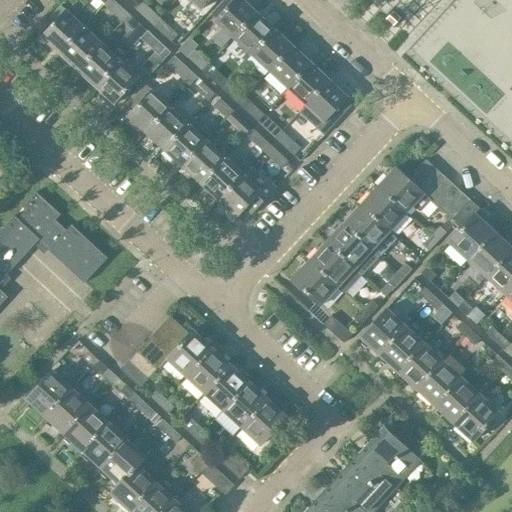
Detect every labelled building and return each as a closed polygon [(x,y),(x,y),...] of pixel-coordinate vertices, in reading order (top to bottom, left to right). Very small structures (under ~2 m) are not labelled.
[(109,0),(105,6),(123,22),(130,15),(113,0),(109,0)] [(125,0),(135,9),(143,0),(142,0),(125,0)] [(135,9),(153,26),(161,17),(143,0),(135,9)] [(211,0),(190,0),(202,11),(211,0)] [(234,0),(214,22),(232,39),(256,13),(241,0),(234,0)] [(59,55),(83,29),(64,11),(40,37),(59,55)] [(232,39),(251,56),(275,31),(256,13),(232,39)] [(123,22),(141,39),(148,32),(130,15),(123,22)] [(179,34),(161,17),(153,26),(176,46),(182,39),(178,35),(179,34)] [(59,55),(77,71),(101,45),(83,29),(59,55)] [(293,47),(275,31),(251,56),(269,72),(293,47)] [(166,48),(148,32),(141,39),(154,52),(159,56),(166,48)] [(179,49),(202,71),(210,63),(186,42),(179,49)] [(120,62),(101,45),(77,71),(96,88),(120,62)] [(311,64),(293,47),(269,72),(287,89),(311,64)] [(154,52),(140,67),(149,76),(171,53),(166,48),(159,56),(154,52)] [(197,77),(177,59),(170,67),(190,85),(197,77)] [(120,62),(96,88),(115,106),(139,80),(120,62)] [(202,71),(222,89),(229,81),(210,63),(202,71)] [(287,89),(305,106),(329,80),(311,64),(287,89)] [(347,97),(329,80),(305,106),(323,123),(347,97)] [(215,94),(201,81),(195,88),(209,101),(215,94)] [(222,89),(239,105),(246,97),(229,81),(222,89)] [(145,134),(169,107),(151,90),(126,117),(145,134)] [(212,105),(226,119),(234,111),(219,97),(212,105)] [(239,105),(257,122),(264,114),(246,97),(239,105)] [(145,134),(164,151),(188,125),(187,124),(169,107),(145,134)] [(245,134),(246,135),(252,127),(234,111),(226,119),(244,136),(245,134)] [(257,122),(275,138),(282,131),(264,114),(257,122)] [(164,151),(181,168),(206,141),(212,134),(193,117),(187,124),(188,125),(164,151)] [(246,135),(263,151),(270,144),(252,127),(246,135)] [(300,148),(287,135),(282,131),(275,138),(280,142),(293,156),(300,148)] [(181,168),(199,185),(224,158),(206,141),(181,168)] [(288,161),(275,148),(270,144),(263,151),(268,155),(281,169),(288,161)] [(199,185),(217,201),(242,175),(224,158),(199,185)] [(407,179),(417,187),(435,168),(425,159),(407,179)] [(404,214),(412,206),(418,212),(422,212),(432,200),(425,194),(417,187),(407,179),(395,167),(376,187),(404,214)] [(434,202),(452,184),(435,168),(417,187),(425,194),(432,200),(434,202)] [(242,175),(217,201),(236,218),(244,209),(250,215),(275,189),(267,182),(259,191),(242,175)] [(434,202),(443,211),(461,192),(452,184),(434,202)] [(376,187),(359,205),(388,232),(404,214),(376,187)] [(443,211),(452,219),(469,200),(461,192),(443,211)] [(0,305),(7,298),(0,290),(0,281),(38,241),(83,283),(107,259),(71,225),(66,230),(55,219),(60,215),(36,193),(24,205),(28,209),(18,219),(15,216),(0,231),(0,305)] [(479,208),(469,200),(452,219),(461,227),(447,242),(467,260),(493,232),(474,214),(479,208)] [(359,205),(342,224),(371,250),(388,232),(359,205)] [(342,224),(325,242),(354,268),(371,250),(342,224)] [(439,225),(429,236),(436,243),(446,232),(439,225)] [(467,260),(486,278),(511,249),(493,232),(467,260)] [(436,243),(429,236),(422,245),(429,251),(436,243)] [(325,242),(308,261),(337,287),(354,268),(325,242)] [(486,278),(504,295),(511,285),(511,249),(486,278)] [(337,287),(308,261),(290,280),(319,307),(337,287)] [(405,262),(395,273),(402,280),(412,269),(405,262)] [(437,274),(427,266),(420,273),(430,282),(437,274)] [(402,280),(395,273),(388,282),(395,288),(402,280)] [(428,303),(434,296),(424,287),(418,294),(428,303)] [(458,308),(464,301),(454,291),(448,298),(458,308)] [(443,305),(434,296),(428,303),(437,311),(443,305)] [(371,299),(361,310),(368,317),(378,306),(371,299)] [(473,309),(464,301),(458,308),(467,316),(473,309)] [(380,356),(406,327),(386,309),(360,337),(380,356)] [(368,317),(361,310),(353,318),(360,325),(368,317)] [(331,316),(322,326),(342,344),(351,335),(331,316)] [(161,326),(180,343),(188,335),(169,317),(161,326)] [(465,337),(471,330),(461,321),(455,328),(465,337)] [(495,341),(501,335),(491,325),(485,332),(495,341)] [(161,326),(153,334),(172,352),(180,343),(161,326)] [(380,356),(398,373),(424,344),(406,327),(380,356)] [(166,359),(184,376),(211,348),(192,330),(188,335),(180,343),(172,352),(166,359)] [(480,339),(471,330),(465,337),(474,345),(480,339)] [(153,334),(145,343),(164,361),(166,359),(172,352),(153,334)] [(510,343),(501,335),(495,341),(504,350),(510,343)] [(145,343),(137,352),(156,370),(164,361),(145,343)] [(398,373),(416,390),(443,361),(424,344),(398,373)] [(184,376),(203,393),(229,365),(211,348),(184,376)] [(83,357),(92,365),(98,359),(89,351),(83,357)] [(137,352),(129,360),(148,378),(156,370),(137,352)] [(493,362),(502,371),(508,365),(499,356),(493,362)] [(92,365),(101,375),(111,383),(117,377),(98,359),(92,365)] [(148,378),(129,360),(120,369),(139,387),(148,378)] [(416,390),(435,407),(461,378),(443,361),(416,390)] [(203,393),(222,411),(248,383),(229,365),(203,393)] [(511,368),(508,365),(502,371),(511,379),(511,378),(511,368)] [(43,417),(70,388),(51,371),(25,400),(43,417)] [(435,407),(453,424),(479,396),(461,378),(435,407)] [(222,411),(241,428),(267,400),(248,383),(222,411)] [(128,400),(135,393),(125,384),(119,391),(128,400)] [(43,417),(61,434),(88,405),(70,388),(43,417)] [(157,404),(164,397),(155,389),(149,396),(157,404)] [(144,402),(135,393),(128,400),(138,408),(144,402)] [(498,413),(479,396),(453,424),(472,442),(498,413)] [(166,399),(164,397),(157,404),(168,414),(175,407),(170,402),(172,400),(168,397),(166,399)] [(286,418),(267,400),(241,428),(260,446),(286,418)] [(144,402),(138,408),(148,417),(154,410),(144,402)] [(61,434),(80,452),(107,423),(88,405),(61,434)] [(166,434),(172,427),(163,418),(156,425),(166,434)] [(80,452),(98,468),(125,439),(107,423),(80,452)] [(196,439),(202,432),(193,424),(187,431),(196,439)] [(191,444),(172,427),(166,434),(184,451),(191,444)] [(385,431),(360,458),(392,488),(417,461),(415,460),(423,452),(424,451),(401,430),(400,431),(401,431),(393,439),(385,431)] [(211,441),(202,432),(196,439),(205,448),(211,441)] [(98,468),(117,485),(117,486),(136,465),(137,466),(145,458),(125,439),(98,468)] [(224,446),(214,456),(240,480),(249,470),(224,446)] [(200,472),(210,462),(200,453),(191,463),(200,472)] [(360,458),(335,485),(364,511),(369,511),(392,488),(360,458)] [(210,462),(200,472),(225,495),(235,485),(210,462)] [(109,494),(129,511),(155,483),(137,466),(136,465),(117,486),(117,485),(109,494)] [(129,511),(128,511),(163,511),(174,500),(155,483),(129,511)] [(364,511),(335,485),(310,511),(364,511)] [(187,511),(174,500),(163,511),(187,511)]
